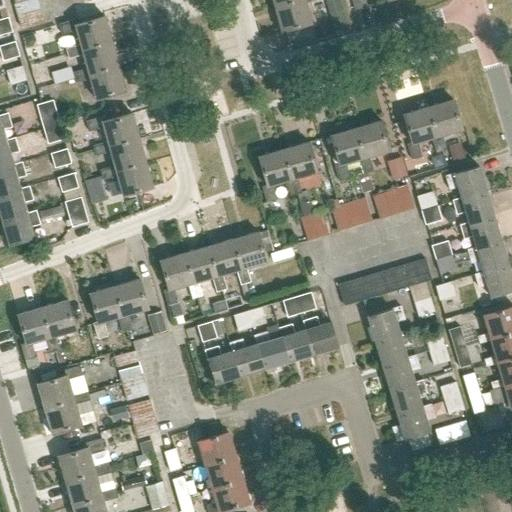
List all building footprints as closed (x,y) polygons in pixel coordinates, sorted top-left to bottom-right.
[(14,4),(17,16),(40,9),(36,0),(27,0),(15,4),(14,4)] [(298,0),(275,7),(282,32),(312,23),(306,3),(315,0),(298,0)] [(339,7),(337,0),(324,0),(327,10),(339,7)] [(353,0),(356,10),(369,6),(367,0),(353,0)] [(17,16),(21,28),(43,21),(40,9),(17,16)] [(0,35),(12,32),(8,17),(0,19),(0,35)] [(111,43),(104,17),(77,25),(74,19),(59,24),(62,35),(75,30),(79,45),(81,51),(111,43)] [(34,35),(24,38),(27,48),(33,46),(36,40),(34,35)] [(0,50),(3,61),(19,56),(14,41),(0,45),(0,50)] [(69,59),(82,55),(86,69),(88,75),(118,67),(111,43),(81,51),(79,45),(66,49),(69,59)] [(125,63),(129,87),(154,82),(149,58),(125,63)] [(10,85),(26,80),(22,66),(6,71),(10,85)] [(71,67),(51,72),(55,84),(74,78),(73,73),(71,67)] [(95,101),(125,92),(118,67),(88,75),(86,69),(73,73),(74,78),(76,83),(89,79),(95,101)] [(53,100),(37,105),(43,124),(59,120),(53,100)] [(461,130),(453,100),(427,108),(436,137),(432,139),(436,153),(446,150),(441,136),(461,130)] [(411,143),(406,145),(411,160),(421,157),(416,143),(432,139),(436,137),(427,108),(402,115),(411,143)] [(0,114),(0,143),(6,142),(5,140),(2,129),(12,127),(8,113),(0,114)] [(138,139),(131,113),(102,122),(101,117),(86,122),(88,131),(103,127),(107,141),(108,147),(138,139)] [(48,144),(64,139),(59,120),(43,124),(48,144)] [(364,158),(360,160),(364,174),(368,173),(374,171),(370,157),(390,151),(381,121),(355,129),(364,158)] [(338,165),(334,166),(339,181),(348,179),(344,164),(360,160),(364,158),(355,129),(330,136),(338,165)] [(0,169),(13,166),(12,164),(9,154),(19,151),(16,137),(5,140),(6,142),(0,143),(0,169)] [(96,156),(110,152),(114,165),(115,171),(145,163),(138,139),(108,147),(107,141),(93,145),(96,156)] [(317,172),(309,142),(283,150),(296,194),(303,217),(312,214),(314,213),(308,191),(301,192),(297,178),(317,172)] [(461,147),(450,150),(453,163),(465,159),(461,147)] [(55,168),(71,163),(67,149),(51,154),(55,168)] [(292,195),(296,194),(283,150),(258,157),(267,186),(262,187),(267,202),(277,200),(272,185),(287,181),(292,195)] [(435,156),(432,161),(435,169),(445,166),(441,154),(435,156)] [(0,195),(20,190),(19,188),(16,178),(26,175),(22,161),(12,164),(13,166),(0,169),(0,195)] [(122,196),(152,188),(145,163),(115,171),(114,165),(100,170),(103,180),(117,176),(122,196)] [(403,163),(389,168),(393,180),(407,176),(403,163)] [(456,171),(445,175),(450,189),(458,187),(461,197),(461,200),(486,192),(479,167),(456,174),(456,171)] [(58,178),(62,192),(78,188),(74,173),(58,178)] [(364,174),(356,176),(361,193),(373,189),(368,173),(364,174)] [(100,176),(86,181),(92,204),(107,200),(100,176)] [(414,207),(407,184),(395,189),(401,212),(414,207)] [(26,213),(23,203),(33,199),(29,185),(19,188),(20,190),(0,195),(0,214),(2,221),(27,214),(26,213)] [(390,215),(401,212),(395,189),(383,192),(390,215)] [(434,191),(417,196),(421,210),(438,205),(434,191)] [(372,196),(379,219),(390,215),(383,192),(372,196)] [(461,200),(461,197),(453,200),(457,214),(465,211),(468,222),(469,224),(494,217),(486,192),(461,200)] [(72,227),(88,222),(81,197),(65,202),(72,227)] [(361,224),(373,220),(365,197),(354,201),(361,224)] [(349,228),(361,224),(354,201),(342,204),(349,228)] [(331,208),(338,231),(349,228),(342,204),(331,208)] [(44,221),(66,215),(63,205),(41,211),(44,221)] [(425,224),(442,219),(438,205),(421,210),(425,224)] [(2,221),(9,246),(34,239),(30,227),(40,224),(37,210),(26,213),(27,214),(2,221)] [(325,210),(314,213),(312,214),(319,237),(332,233),(325,210)] [(303,217),(300,218),(307,241),(319,237),(312,214),(303,217)] [(469,224),(468,222),(459,225),(464,239),(472,236),(475,246),(476,248),(501,241),(494,217),(469,224)] [(241,285),(245,283),(251,281),(247,268),(266,262),(258,232),(233,240),(241,269),(237,271),(241,285)] [(217,291),(221,290),(227,288),(223,275),(237,271),(241,269),(233,240),(209,247),(217,276),(213,278),(217,291)] [(448,240),(432,245),(436,259),(452,254),(448,240)] [(476,248),(475,246),(467,249),(471,263),(479,260),(483,271),(483,273),(508,265),(501,241),(476,248)] [(192,299),(197,297),(203,295),(199,282),(213,278),(217,276),(209,247),(184,254),(193,283),(188,285),(192,299)] [(159,261),(168,289),(163,290),(168,306),(169,305),(178,303),(175,289),(188,285),(193,283),(184,254),(159,261)] [(440,273),(456,268),(452,254),(436,259),(440,273)] [(420,284),(431,281),(425,260),(414,263),(420,284)] [(403,266),(409,288),(420,284),(414,263),(403,266)] [(491,298),(511,291),(511,278),(508,265),(483,273),(483,271),(474,274),(478,288),(487,285),(491,298)] [(392,269),(399,291),(409,288),(403,266),(392,269)] [(381,273),(388,294),(399,291),(392,269),(381,273)] [(370,276),(377,297),(388,294),(381,273),(370,276)] [(360,279),(366,301),(377,297),(370,276),(360,279)] [(349,282),(355,304),(366,301),(360,279),(349,282)] [(148,310),(139,280),(114,287),(123,317),(118,318),(122,332),(133,328),(129,315),(148,310)] [(439,300),(456,295),(452,281),(435,286),(439,300)] [(338,286),(344,306),(344,307),(355,304),(349,282),(338,286)] [(103,323),(118,318),(123,317),(114,287),(89,294),(97,323),(93,324),(98,340),(107,337),(103,323)] [(316,308),(311,292),(296,296),(301,312),(316,308)] [(288,316),(301,312),(296,296),(283,300),(288,316)] [(414,302),(418,316),(435,311),(431,296),(414,302)] [(225,299),(213,302),(216,312),(228,309),(225,300),(225,299)] [(68,301),(43,308),(51,338),(45,339),(49,353),(60,350),(56,336),(76,330),(68,301)] [(178,303),(169,305),(173,318),(182,316),(178,303)] [(262,306),(246,311),(251,327),(267,322),(262,306)] [(402,306),(392,309),(367,317),(375,342),(400,335),(399,333),(396,322),(406,319),(402,306)] [(43,308),(17,315),(25,343),(21,344),(25,360),(36,357),(32,343),(45,339),(51,338),(43,308)] [(491,342),(490,341),(511,334),(511,308),(483,317),(489,335),(477,338),(479,346),(491,342)] [(238,331),(251,327),(246,311),(234,315),(238,331)] [(165,332),(160,313),(148,316),(153,335),(165,332)] [(317,318),(303,322),(305,331),(306,330),(313,355),(339,348),(331,323),(319,326),(317,318)] [(212,321),(198,325),(203,341),(217,337),(212,321)] [(281,338),(289,363),(313,355),(306,330),(305,331),(294,334),(291,326),(278,330),(280,338),(281,338)] [(461,326),(449,329),(454,348),(467,345),(461,326)] [(409,329),(399,333),(400,335),(375,342),(382,367),(407,359),(406,357),(403,346),(413,343),(409,329)] [(441,332),(425,337),(429,351),(445,346),(441,332)] [(256,346),(257,345),(264,370),(289,363),(281,338),(280,338),(269,341),(266,333),(253,337),(256,346)] [(497,365),(497,364),(511,359),(511,334),(490,341),(491,342),(495,358),(484,361),(486,369),(497,365)] [(231,353),(232,353),(240,378),(264,370),(257,345),(256,346),(244,349),(242,341),(228,345),(231,353)] [(460,368),(472,364),(467,345),(454,348),(460,368)] [(433,365),(449,360),(445,346),(429,351),(433,365)] [(240,378),(232,353),(231,353),(221,356),(218,348),(204,352),(214,385),(240,378)] [(117,368),(140,361),(137,350),(114,356),(117,368)] [(416,354),(406,357),(407,359),(382,367),(390,391),(415,383),(414,382),(411,371),(420,368),(416,354)] [(37,357),(36,357),(25,360),(27,368),(39,365),(37,357)] [(511,359),(497,364),(497,365),(502,381),(490,384),(493,392),(504,388),(504,387),(511,384),(511,359)] [(66,376),(37,385),(44,410),(74,401),(72,394),(68,382),(83,377),(80,368),(64,372),(66,376)] [(143,372),(120,379),(123,390),(146,383),(143,372)] [(474,372),(463,375),(469,395),(480,391),(474,372)] [(424,379),(414,382),(415,383),(390,391),(398,416),(422,408),(422,406),(418,395),(428,392),(424,379)] [(456,381),(440,386),(444,400),(460,396),(456,381)] [(126,401),(149,395),(146,383),(123,390),(126,401)] [(510,411),(511,410),(511,384),(504,387),(504,388),(509,404),(497,407),(499,415),(510,411)] [(81,427),(75,405),(91,400),(89,394),(88,390),(72,394),(74,401),(44,410),(52,435),(81,427)] [(474,414),(486,410),(480,391),(469,395),(474,414)] [(449,415),(464,410),(460,396),(444,400),(449,415)] [(153,410),(150,399),(128,405),(131,416),(153,410)] [(398,416),(405,441),(430,433),(426,419),(436,417),(431,403),(422,406),(422,408),(398,416)] [(125,406),(111,410),(114,419),(128,415),(125,406)] [(153,410),(131,416),(134,427),(156,421),(153,410)] [(138,438),(160,432),(156,421),(134,427),(138,438)] [(462,439),(475,435),(471,422),(459,426),(462,439)] [(228,432),(196,442),(204,466),(235,456),(228,432)] [(86,448),(58,456),(65,481),(95,473),(93,467),(89,453),(104,449),(101,439),(85,444),(86,448)] [(151,440),(140,443),(143,454),(154,451),(151,440)] [(176,449),(164,452),(170,472),(181,468),(176,449)] [(242,479),(235,456),(204,466),(210,489),(242,479)] [(95,473),(65,481),(72,506),(102,497),(100,491),(96,477),(112,473),(108,462),(93,467),(95,473)] [(121,483),(123,491),(147,485),(145,476),(121,483)] [(172,480),(178,499),(189,495),(183,477),(172,480)] [(217,511),(220,511),(249,503),(242,479),(210,489),(217,511)] [(170,505),(163,481),(146,487),(153,511),(170,505)] [(119,497),(116,487),(100,491),(102,497),(72,506),(74,511),(106,511),(103,501),(119,497)] [(193,511),(189,495),(178,499),(181,511),(193,511)]
